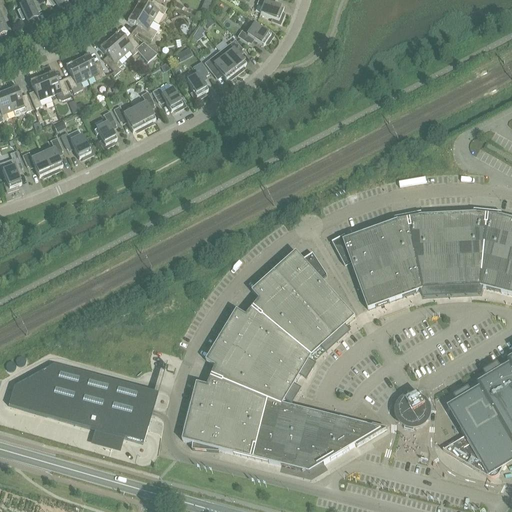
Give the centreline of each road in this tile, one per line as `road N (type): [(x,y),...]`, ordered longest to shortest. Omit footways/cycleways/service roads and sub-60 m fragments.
road 1 (unclassified): [(313,490),(179,456),(168,440),(182,375),(218,307),(272,251),(310,228)]
road 2 (residential): [(0,212),(103,169),(248,88),(283,50),(306,0)]
road 3 (unclassified): [(511,316),(439,309),(376,337),(310,228)]
road 4 (secondary): [(217,511),(0,449)]
road 5 (unclassified): [(310,228),(420,192),(508,194)]
road 6 (unclassified): [(504,502),(355,465),(313,490)]
road 7 (unclassified): [(511,115),(460,149),(464,161),(497,177),(508,194)]
road 8 (residential): [(0,64),(47,46),(108,0)]
